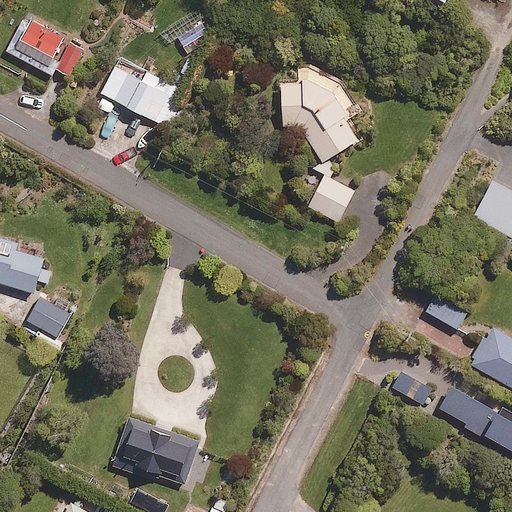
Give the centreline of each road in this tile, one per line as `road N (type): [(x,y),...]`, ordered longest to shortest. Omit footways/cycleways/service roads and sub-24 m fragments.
road 1 (residential): [(362,322),(0,115)]
road 2 (residential): [(362,322),(499,58)]
road 3 (residential): [(267,511),(362,322)]
